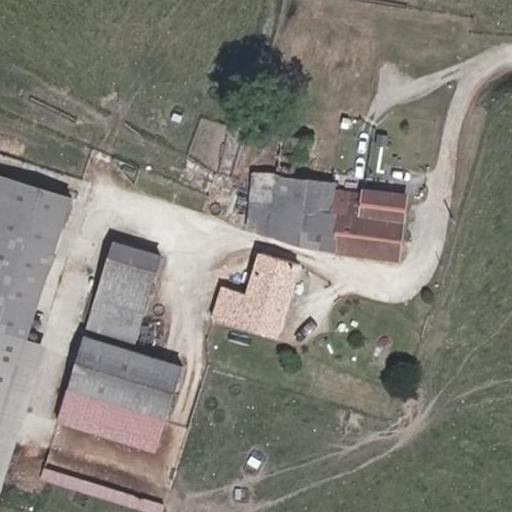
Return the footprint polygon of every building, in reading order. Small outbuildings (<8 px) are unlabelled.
[(339,252),(347,192),(336,191),(337,182),(293,177),(295,158),(305,159),(307,139),(280,136),(276,175),(253,173),(247,230),(300,247),(339,252)] [(0,427),(27,342),(72,197),(0,174),(0,427)] [(398,259),(405,196),(362,191),(362,194),(347,192),(339,252),(398,259)] [(135,339),(161,256),(116,242),(90,325),(135,339)] [(278,339),(301,264),(261,252),(248,294),(222,286),(212,319),(278,339)] [(166,419),(183,366),(86,336),(69,389),(166,419)] [(0,491),(6,493),(51,350),(27,342),(0,427),(0,491)] [(156,452),(166,419),(69,389),(59,422),(156,452)] [(162,511),(165,504),(45,467),(41,479),(147,511),(162,511)]
